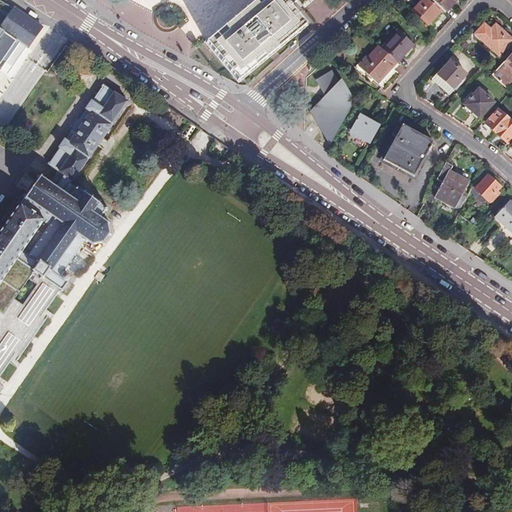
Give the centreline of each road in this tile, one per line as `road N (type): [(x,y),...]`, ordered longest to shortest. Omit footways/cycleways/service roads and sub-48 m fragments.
road 1 (secondary): [(361,210),(511,312)]
road 2 (residential): [(243,109),(362,0)]
road 3 (secondary): [(361,210),(243,109)]
road 4 (secondary): [(238,139),(361,210)]
road 5 (secondary): [(243,109),(119,44)]
road 6 (residential): [(399,98),(511,181)]
road 7 (residential): [(487,0),(399,98)]
